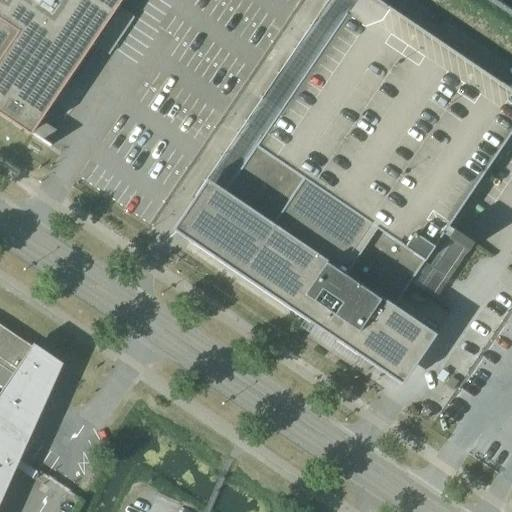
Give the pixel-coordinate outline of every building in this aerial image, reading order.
[(0,0),(0,114),(30,134),(36,126),(40,119),(41,119),(121,0),(0,0)] [(258,142),(223,193),(188,244),(311,327),(311,326),(321,333),(325,328),(336,335),(331,341),(359,360),(393,308),(409,285),(407,283),(408,282),(413,273),(421,262),(423,264),(443,234),(449,225),(447,224),(450,219),(461,203),(463,204),(465,201),(463,200),(477,179),(480,180),(481,177),(479,176),(493,155),(496,156),(498,154),(495,152),(510,131),(511,133),(511,132),(511,128),(511,127),(511,93),(373,0),(354,0),(278,112),(263,135),(258,142)] [(119,9),(103,33),(94,45),(109,55),(134,18),(119,9)] [(263,135),(278,112),(262,101),(246,123),(263,135)] [(449,225),(443,234),(468,251),(473,243),(474,241),(449,225)] [(0,503),(20,460),(39,416),(62,365),(33,345),(2,390),(0,392),(0,503)] [(447,386),(453,390),(459,382),(452,378),(447,386)]
